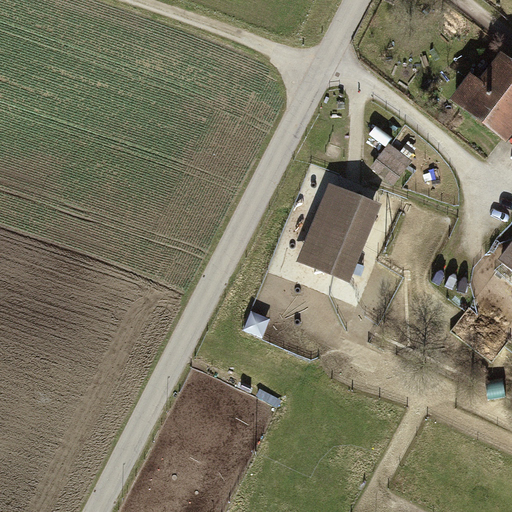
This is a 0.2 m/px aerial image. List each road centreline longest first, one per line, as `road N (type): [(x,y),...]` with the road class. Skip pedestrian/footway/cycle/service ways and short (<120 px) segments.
road 1 (tertiary): [(100,511),(363,0)]
road 2 (track): [(131,0),(326,70)]
